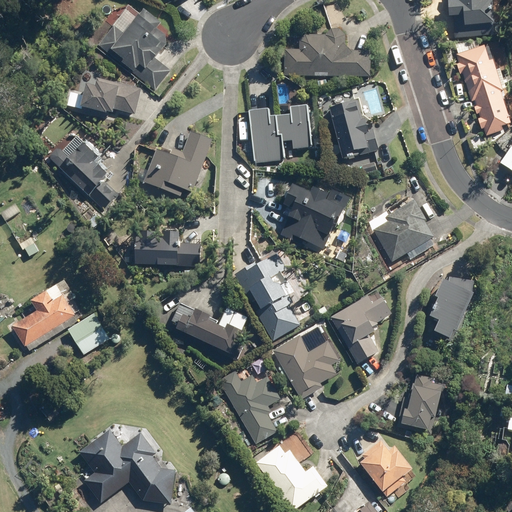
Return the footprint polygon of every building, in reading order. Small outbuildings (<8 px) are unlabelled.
[(454,39),(493,36),(489,0),(448,0),(449,3),(448,3),(449,18),(452,17),(454,39)] [(160,24),(142,10),(137,18),(136,17),(122,34),(113,27),(98,46),(155,91),(170,72),(153,59),(165,45),(165,36),(156,29),(160,24)] [(325,35),(325,36),(305,35),(299,41),(299,50),(284,50),(284,76),(370,78),(370,51),(352,51),(345,45),(344,36),(339,29),(331,30),(325,35)] [(485,54),(483,47),(470,51),(468,43),(454,47),(470,101),(474,100),(483,130),(486,129),(488,135),(511,128),(511,124),(494,60),(490,61),(488,54),(485,54)] [(140,90),(96,79),(95,84),(94,84),(93,88),(84,86),(78,109),(104,115),(105,114),(111,115),(112,109),(134,115),(140,90)] [(363,122),(357,101),(329,109),(332,120),(331,121),(336,140),(341,161),(367,155),(367,154),(378,151),(373,130),(367,132),(364,121),(363,122)] [(311,147),(306,107),(288,109),(288,116),(268,118),(267,111),(248,113),(254,163),(283,160),(281,143),(292,142),(292,149),(311,147)] [(192,193),(212,141),(190,133),(182,153),(172,149),(170,156),(156,150),(143,183),(179,198),(182,190),(192,193)] [(50,160),(103,211),(118,196),(103,182),(105,180),(103,178),(106,175),(93,163),(97,158),(82,144),(68,158),(59,150),(50,160)] [(511,147),(501,165),(511,171),(511,147)] [(374,163),(362,167),(364,174),(376,171),(374,163)] [(310,195),(292,186),(282,206),(291,211),(280,236),(301,247),(304,242),(323,251),(332,230),(334,231),(343,211),(349,199),(331,191),(326,202),(324,202),(327,196),(312,189),(310,195)] [(410,259),(423,251),(421,247),(433,239),(424,223),(425,222),(414,202),(385,219),(387,222),(372,231),(392,264),(408,254),(410,259)] [(1,213),(6,221),(20,212),(15,204),(1,213)] [(151,240),(152,234),(139,233),(139,239),(135,239),(134,266),(200,269),(201,246),(179,245),(179,241),(175,241),(175,234),(161,234),(161,240),(151,240)] [(28,258),(38,253),(31,240),(22,245),(28,258)] [(254,264),(234,276),(272,343),(300,327),(289,307),(293,305),(287,295),(284,297),(279,287),(285,283),(280,274),(286,270),(277,255),(261,264),(260,263),(255,265),(254,264)] [(470,294),(472,284),(450,279),(449,285),(444,283),(429,319),(438,323),(433,334),(449,341),(454,330),(457,332),(473,296),(470,294)] [(51,304),(45,293),(29,303),(35,313),(11,328),(24,348),(74,317),(62,297),(51,304)] [(330,318),(357,366),(377,355),(368,337),(374,334),(371,329),(377,326),(376,324),(390,317),(381,301),(372,306),(368,297),(330,318)] [(224,331),(214,327),(216,323),(180,305),(171,323),(177,326),(174,331),(228,357),(227,359),(236,363),(239,356),(235,354),(238,348),(235,347),(241,334),(226,327),(224,331)] [(162,315),(156,307),(150,312),(155,320),(162,315)] [(67,332),(83,356),(109,339),(93,315),(67,332)] [(272,352),(300,402),(322,389),(319,385),(336,375),(331,367),(338,363),(327,343),(309,354),(299,337),(272,352)] [(237,374),(219,384),(255,446),(277,433),(267,416),(271,413),(267,407),(279,400),(267,378),(256,384),(252,376),(242,382),(237,374)] [(431,386),(432,381),(416,377),(414,386),(412,385),(410,394),(411,394),(410,400),(404,399),(397,429),(430,437),(437,407),(441,389),(431,386)] [(121,450),(109,432),(78,454),(92,475),(82,482),(99,505),(128,484),(142,502),(169,506),(175,473),(162,471),(152,458),(156,455),(139,435),(121,450)] [(388,453),(380,443),(362,456),(365,461),(359,466),(381,495),(383,494),(387,499),(405,485),(401,480),(410,473),(412,471),(394,448),(388,453)] [(511,447),(498,445),(497,452),(511,456),(511,447)] [(279,447),(255,464),(288,511),(294,511),(327,489),(313,468),(306,474),(290,452),(285,455),(279,447)] [(374,511),(368,503),(357,511),(374,511)]
